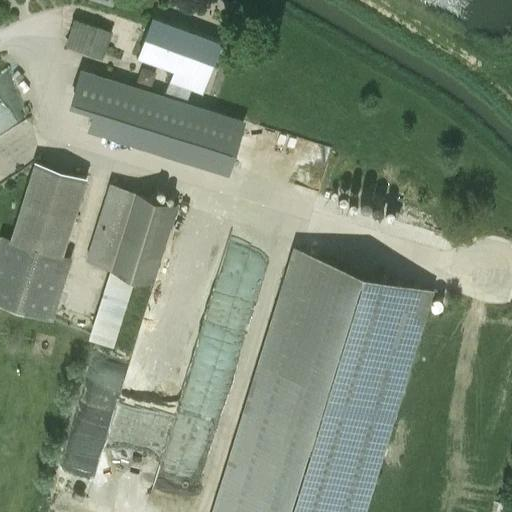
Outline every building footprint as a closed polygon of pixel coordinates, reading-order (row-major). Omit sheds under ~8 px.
[(216,37),(149,15),(137,53),(171,64),(167,77),(187,84),(200,88),(216,37)] [(115,27),(79,16),(71,41),(106,52),(115,27)] [(162,94),(80,69),(66,114),(229,164),(243,119),(182,101),(162,94)] [(187,84),(167,77),(162,94),(182,101),(187,84)] [(0,179),(50,154),(31,118),(0,134),(0,179)] [(0,244),(0,295),(55,314),(75,255),(61,250),(85,177),(39,162),(14,239),(3,235),(0,244)] [(179,200),(113,179),(90,255),(155,275),(179,200)] [(368,511),(434,285),(292,244),(214,511),(368,511)] [(227,375),(235,338),(205,331),(200,352),(202,353),(200,363),(211,366),(210,371),(227,375)] [(499,403),(511,404),(511,353),(504,353),(499,403)]
